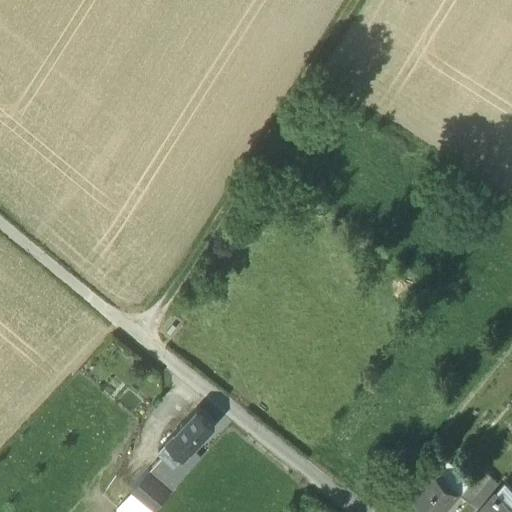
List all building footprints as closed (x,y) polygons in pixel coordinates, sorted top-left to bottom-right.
[(172,320),(164,332),(175,339),(182,327),(172,320)] [(215,425),(197,409),(166,442),(184,458),(192,450),(215,425)] [(184,458),(166,442),(157,452),(162,456),(147,471),(169,492),(201,458),(192,450),(184,458)] [(445,457),(432,471),(458,494),(459,496),(472,480),(445,457)] [(472,480),(459,496),(468,504),(469,502),(482,487),(490,479),(480,470),(472,480)] [(169,492),(147,471),(130,490),(153,509),(169,492)] [(458,494),(432,471),(411,496),(430,511),(442,511),(458,494)] [(511,511),(511,487),(505,482),(479,511),(511,511)] [(490,494),(482,487),(469,502),(477,509),(490,494)] [(150,511),(153,509),(130,490),(116,508),(120,511),(150,511)]
